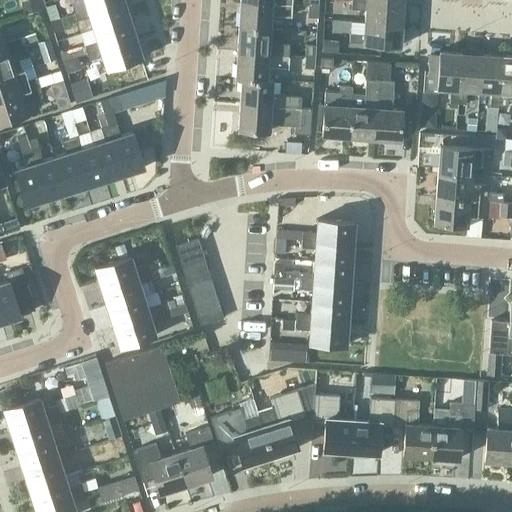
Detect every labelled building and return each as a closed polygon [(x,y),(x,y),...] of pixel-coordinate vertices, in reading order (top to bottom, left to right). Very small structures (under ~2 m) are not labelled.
[(35,0),(24,0),(19,1),(23,14),(39,9),(35,0)] [(84,0),(85,1),(71,5),(74,13),(114,0),(84,0)] [(123,0),(114,0),(74,13),(76,21),(90,16),(93,28),(129,17),(123,0)] [(291,4),(240,0),(238,26),(269,28),(269,27),(270,14),(290,15),(291,4)] [(403,4),(352,0),(351,8),(365,9),(364,21),(402,24),(403,4)] [(54,3),(45,6),(49,20),(58,17),(59,17),(54,3)] [(318,6),(308,5),(307,16),(317,17),(318,6)] [(58,17),(49,20),(53,32),(66,28),(63,16),(59,17),(58,17)] [(97,40),(84,44),(86,52),(135,36),(129,17),(93,28),(97,40)] [(402,24),(364,21),(363,34),(350,33),(349,41),(363,42),(362,43),(400,45),(402,24)] [(269,28),(238,26),(237,51),(287,55),(288,43),(281,43),(282,28),(269,27),(269,28)] [(1,31),(0,31),(0,53),(25,45),(22,36),(4,41),(1,31)] [(23,36),(25,45),(37,42),(34,32),(23,36)] [(135,36),(86,52),(86,53),(88,60),(102,55),(106,68),(141,57),(135,36)] [(37,42),(41,52),(52,48),(48,38),(37,42)] [(322,39),(321,51),(330,52),(338,52),(338,40),(322,39)] [(306,44),(305,56),(315,57),(315,44),(306,44)] [(25,45),(0,53),(0,75),(21,69),(17,58),(28,55),(25,45)] [(460,51),(457,103),(465,103),(466,90),(479,91),(481,53),(480,53),(481,49),(469,48),(469,52),(460,51)] [(70,49),(59,52),(62,61),(73,57),(70,49)] [(423,69),(422,91),(436,92),(436,88),(450,89),(449,102),(457,103),(460,51),(439,50),(438,49),(438,53),(429,53),(428,70),(423,69)] [(287,55),(237,51),(235,77),(241,78),(266,79),(266,78),(267,65),(287,66),(287,55)] [(481,53),(479,91),(491,91),(490,105),(498,106),(502,54),(481,53)] [(511,54),(502,54),(498,106),(506,106),(507,100),(511,100),(511,54)] [(315,57),(305,56),(304,67),(314,68),(315,57)] [(321,57),(320,67),(332,68),(333,58),(321,57)] [(351,92),(348,136),(373,137),(377,61),(367,60),(365,93),(351,92)] [(377,61),(373,137),(399,139),(401,117),(414,118),(415,109),(401,108),(396,108),(396,107),(391,102),(393,80),(389,80),(390,62),(377,61)] [(21,69),(0,75),(0,98),(38,86),(50,83),(51,82),(61,79),(62,79),(59,69),(58,69),(35,77),(35,76),(26,79),(23,68),(21,69)] [(266,79),(241,78),(240,103),(299,107),(300,106),(300,95),(271,93),(272,79),(266,78),(266,79)] [(51,82),(50,83),(58,107),(63,106),(69,104),(63,85),(61,79),(51,82)] [(85,79),(70,84),(75,101),(90,96),(85,79)] [(144,86),(149,100),(164,95),(165,79),(144,86)] [(348,136),(351,92),(351,85),(339,85),(339,90),(324,89),(322,134),(348,136)] [(38,86),(0,98),(0,121),(15,116),(26,113),(27,113),(24,103),(41,97),(38,86)] [(108,124),(123,171),(143,164),(133,133),(121,137),(116,124),(108,97),(99,100),(107,125),(108,124)] [(299,107),(240,103),(238,129),(269,131),(269,123),(294,125),(293,132),(309,133),(311,107),(300,106),(299,107)] [(70,109),(61,112),(68,137),(69,137),(77,134),(78,134),(70,109)] [(421,112),(420,126),(434,127),(435,113),(421,112)] [(466,117),(465,129),(475,129),(476,117),(466,117)] [(105,142),(94,146),(104,177),(123,171),(108,124),(107,125),(100,127),(101,129),(105,142)] [(495,131),(495,137),(506,138),(506,132),(506,127),(496,126),(495,131)] [(25,202),(45,196),(27,137),(26,133),(18,136),(23,154),(28,167),(15,171),(25,202)] [(77,134),(69,137),(70,139),(84,183),(104,177),(94,146),(82,150),(77,134)] [(34,135),(27,137),(45,196),(65,190),(55,158),(50,142),(38,146),(34,135)] [(452,135),(451,146),(467,147),(467,136),(452,135)] [(84,183),(70,139),(62,141),(66,155),(55,158),(65,190),(84,183)] [(285,139),(284,152),(300,153),(301,140),(285,139)] [(439,145),(437,171),(471,174),(471,164),(491,166),(492,149),(467,147),(451,146),(439,145)] [(503,149),(502,163),(511,164),(511,149),(505,149),(503,149)] [(437,171),(435,197),(488,201),(489,200),(489,191),(490,184),(470,182),(471,174),(437,171)] [(489,191),(489,200),(501,201),(502,192),(489,191)] [(278,197),(278,204),(294,205),(294,196),(278,197)] [(488,201),(435,197),(433,222),(467,224),(468,215),(487,217),(488,201)] [(511,206),(511,202),(500,202),(499,215),(511,216),(511,206)] [(316,232),(301,231),(301,239),(352,242),(353,221),(317,218),(316,232)] [(276,229),(275,238),(285,238),(301,239),(301,231),(301,230),(276,229)] [(178,256),(201,249),(197,237),(174,245),(178,256)] [(275,238),(275,252),(284,253),(285,238),(275,238)] [(301,239),(300,247),(315,248),(314,260),(350,262),(352,242),(301,239)] [(201,249),(178,256),(182,268),(205,260),(201,249)] [(101,287),(150,271),(147,264),(134,268),(130,255),(94,266),(101,287)] [(208,271),(205,260),(182,268),(186,279),(208,271)] [(299,272),(298,279),(349,283),(350,262),(314,260),(313,273),(299,272)] [(273,261),(272,278),(282,278),(282,270),(283,262),(274,261),(273,261)] [(0,321),(0,322),(20,315),(19,313),(34,309),(31,299),(21,267),(5,272),(7,280),(0,282),(0,321)] [(162,268),(150,271),(152,279),(165,275),(163,270),(162,267),(162,268)] [(152,279),(150,271),(101,287),(107,306),(142,295),(139,283),(152,279)] [(212,283),(208,271),(186,279),(189,290),(212,283)] [(298,279),(289,279),(282,278),(272,278),(271,288),(292,290),(293,288),(298,288),(312,289),(311,301),(348,303),(349,283),(298,279)] [(212,283),(189,290),(193,301),(216,294),(212,283)] [(216,294),(193,301),(197,312),(219,305),(216,294)] [(146,307),(142,295),(107,306),(113,326),(162,310),(159,303),(146,307)] [(173,298),(159,303),(162,310),(175,306),(174,303),(173,298)] [(511,299),(510,299),(509,321),(491,320),(488,351),(489,351),(486,374),(500,375),(501,352),(511,352),(511,299)] [(297,313),(296,320),(346,323),(348,303),(311,301),(311,314),(297,313)] [(219,305),(197,312),(200,324),(223,316),(219,305)] [(164,318),(162,310),(113,326),(119,346),(155,335),(151,322),(164,318)] [(282,318),(281,328),(293,329),(294,319),(282,318)] [(346,323),(296,320),(295,329),(310,330),(309,342),(345,345),(346,323)] [(268,359),(304,361),(305,343),(269,341),(268,359)] [(180,400),(169,366),(162,343),(104,362),(123,419),(180,400)] [(100,371),(85,375),(90,388),(94,400),(95,400),(108,395),(100,371)] [(371,372),(369,391),(394,393),(396,374),(371,372)] [(488,380),(480,380),(479,380),(476,380),(474,403),(474,408),(486,409),(488,380)] [(313,413),(314,393),(314,383),(296,388),(269,397),(272,406),(256,411),(257,412),(271,456),(298,447),(289,420),(305,415),(313,413)] [(314,393),(313,413),(312,422),(324,422),(323,450),(350,452),(353,419),(337,418),(339,395),(314,393)] [(39,396),(3,407),(10,428),(58,412),(70,408),(67,399),(66,396),(54,400),(55,403),(55,405),(43,409),(39,396)] [(353,419),(350,452),(350,456),(368,457),(368,453),(379,453),(380,426),(392,427),(394,398),(370,397),(368,420),(353,419)] [(394,398),(392,427),(404,427),(403,455),(430,457),(432,425),(417,424),(418,400),(394,398)] [(458,458),(460,431),(472,432),(474,408),(474,403),(449,402),(448,426),(432,425),(430,457),(458,458)] [(243,465),(271,456),(257,412),(242,417),(239,407),(210,416),(219,443),(234,438),(243,465)] [(159,408),(147,412),(151,423),(162,419),(159,408)] [(510,462),(511,433),(511,408),(497,408),(496,427),(486,426),(484,460),(510,462)] [(58,412),(10,428),(16,447),(51,436),(48,424),(61,420),(58,412)] [(114,415),(102,419),(108,439),(120,435),(114,415)] [(142,426),(131,430),(134,437),(145,434),(142,426)] [(190,449),(175,454),(185,484),(212,476),(207,460),(218,457),(208,426),(185,434),(190,449)] [(55,448),(51,436),(16,447),(22,467),(71,451),(68,443),(55,448)] [(185,484),(175,454),(161,458),(156,443),(132,451),(142,480),(142,481),(154,477),(159,493),(185,484)] [(71,451),(22,467),(29,486),(64,475),(60,463),(73,459),(71,451)] [(133,474),(118,479),(123,492),(137,487),(133,474)] [(64,475),(29,486),(35,505),(83,490),(81,482),(67,487),(64,475)] [(83,490),(35,505),(36,511),(75,511),(72,502),(86,498),(83,490)]
